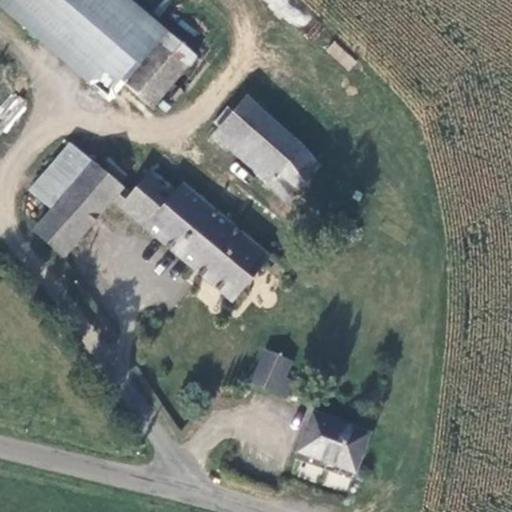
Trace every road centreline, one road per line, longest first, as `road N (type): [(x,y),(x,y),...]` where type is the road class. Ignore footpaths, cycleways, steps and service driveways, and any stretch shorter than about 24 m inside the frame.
road 1 (track): [(177,488),(182,467),(0,226)]
road 2 (unclassified): [(260,511),(0,446)]
